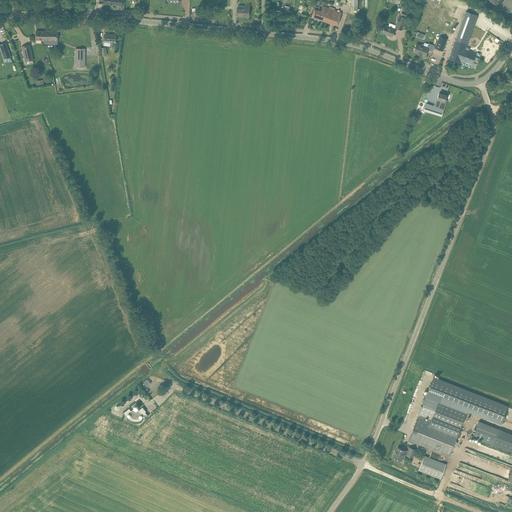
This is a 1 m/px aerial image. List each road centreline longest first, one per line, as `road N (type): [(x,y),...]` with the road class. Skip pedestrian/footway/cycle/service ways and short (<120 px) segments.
road 1 (unclassified): [(363,464),(491,137),(480,81)]
road 2 (tertiary): [(263,33),(0,15)]
road 3 (tertiary): [(480,81),(456,82),(357,46),(263,33)]
road 4 (unclassified): [(184,389),(363,464)]
